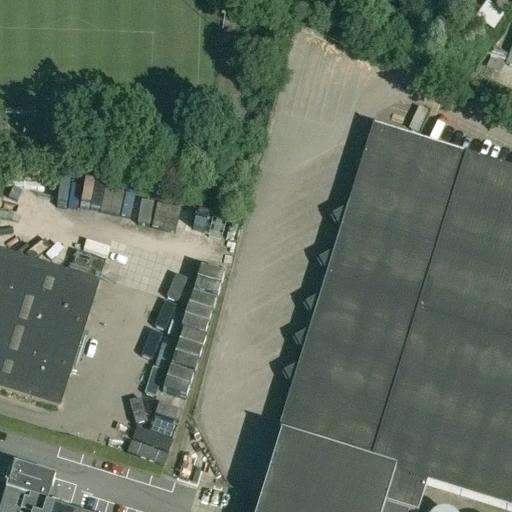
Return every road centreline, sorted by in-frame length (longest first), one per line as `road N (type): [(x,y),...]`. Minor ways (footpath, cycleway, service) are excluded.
road 1 (unknown): [(217,511),(351,106),(368,98),(410,108),(511,149)]
road 2 (unknown): [(0,465),(134,511)]
